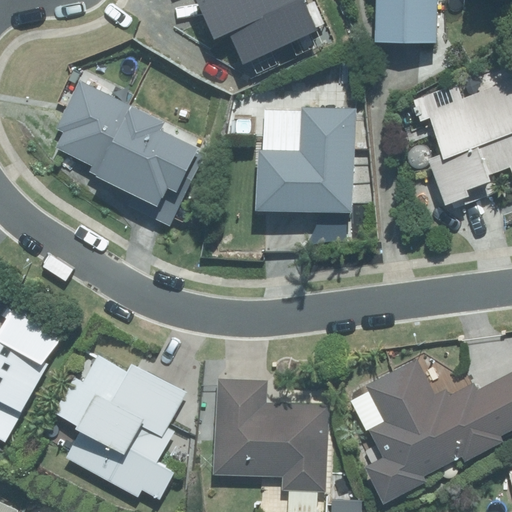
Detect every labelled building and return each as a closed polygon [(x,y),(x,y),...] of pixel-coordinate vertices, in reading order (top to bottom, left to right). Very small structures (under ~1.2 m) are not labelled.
[(372,0),(370,44),(432,46),(433,0),(372,0)] [(220,51),(230,57),(238,43),(204,22),(184,54),(208,69),(220,51)] [(426,114),(442,155),(427,161),(446,206),(451,204),(454,210),(497,192),(490,175),(508,168),(511,179),(511,79),(457,102),(451,88),(425,99),(431,112),(426,114)] [(177,123),(86,80),(55,147),(144,188),(135,207),(180,228),(216,150),(174,130),(177,123)] [(408,106),(393,106),(393,125),(408,124),(408,106)] [(266,153),(265,204),(307,205),(307,195),(323,195),(323,206),(352,207),(354,112),(308,111),(307,154),(266,153)] [(0,439),(15,447),(82,321),(32,295),(9,337),(0,332),(0,439)] [(384,453),(368,461),(386,498),(429,478),(425,470),(463,452),(465,456),(505,438),(502,432),(511,427),(511,369),(478,386),(475,382),(451,393),(448,387),(437,392),(419,355),(366,380),(384,417),(371,423),(384,453)] [(64,408),(94,424),(79,453),(141,487),(146,479),(164,489),(176,467),(158,458),(173,431),(165,427),(185,392),(138,367),(134,377),(104,360),(89,387),(79,381),(64,408)] [(282,479),(281,491),(323,494),(327,407),(263,404),(264,383),(216,381),(211,476),(282,479)]
